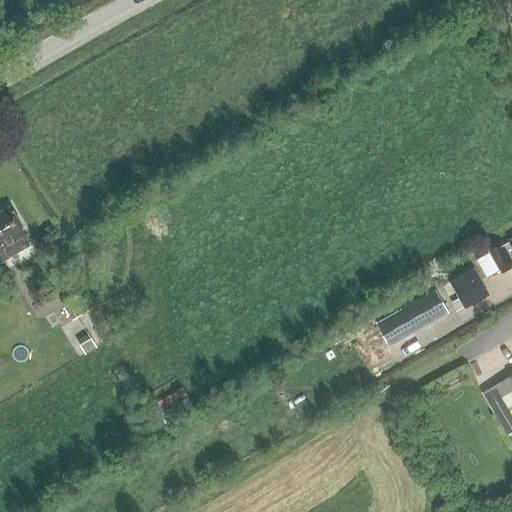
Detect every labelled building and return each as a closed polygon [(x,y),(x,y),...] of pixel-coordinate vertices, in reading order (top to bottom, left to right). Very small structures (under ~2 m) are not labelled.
[(0,254),(5,251),(9,258),(29,246),(23,237),(26,235),(10,207),(0,212),(0,254)] [(501,273),(511,266),(511,240),(510,242),(502,247),(501,245),(490,252),(501,273)] [(455,312),(464,307),(487,295),(473,268),(450,281),(459,299),(450,303),(455,312)] [(387,345),(447,312),(434,289),(374,322),(387,345)] [(76,341),(85,355),(96,348),(87,334),(76,341)] [(511,371),(508,373),(511,380),(511,391),(489,405),(509,440),(511,438),(511,371)] [(79,458),(85,467),(102,457),(96,447),(79,458)]
